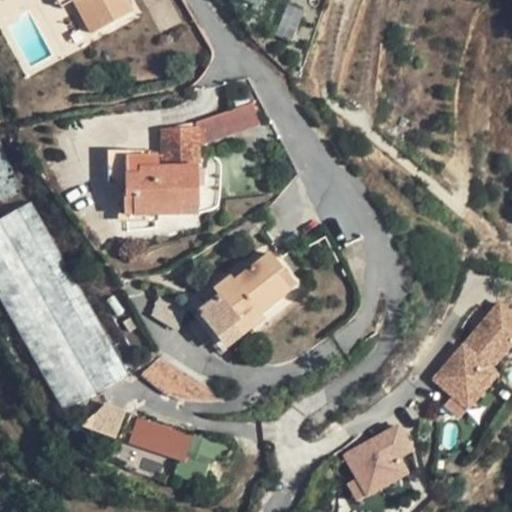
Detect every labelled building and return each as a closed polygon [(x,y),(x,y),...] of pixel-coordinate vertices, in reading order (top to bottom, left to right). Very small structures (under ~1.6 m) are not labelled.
[(74,0),(92,33),(133,12),(126,0),(74,0)] [(163,128),(163,129),(164,163),(198,161),(198,145),(260,123),(253,102),(196,122),(163,128)] [(0,139),(0,200),(21,192),(0,139)] [(151,150),(108,151),(108,185),(127,185),(128,196),(124,196),(124,215),(180,214),(180,207),(200,207),(199,167),(159,168),(159,156),(151,157),(151,150)] [(0,299),(64,412),(129,375),(32,202),(0,219),(0,299)] [(221,295),(199,312),(216,335),(209,341),(220,355),(227,349),(224,344),(261,314),(290,291),(278,274),(283,270),(270,254),(233,284),(236,288),(223,298),(221,295)] [(283,270),(278,274),(290,291),(297,286),(283,270)] [(229,279),(216,289),(221,295),(223,298),(236,288),(233,284),(229,279)] [(465,419),(503,370),(497,366),(511,346),(511,307),(498,297),(434,380),(452,393),(444,403),(465,419)] [(261,314),(224,344),(227,349),(265,319),(261,314)] [(92,428),(119,438),(130,409),(103,399),(92,428)] [(357,499),(420,475),(400,423),(345,444),(358,477),(350,480),(357,499)] [(199,435),(194,453),(227,462),(231,444),(199,435)]
